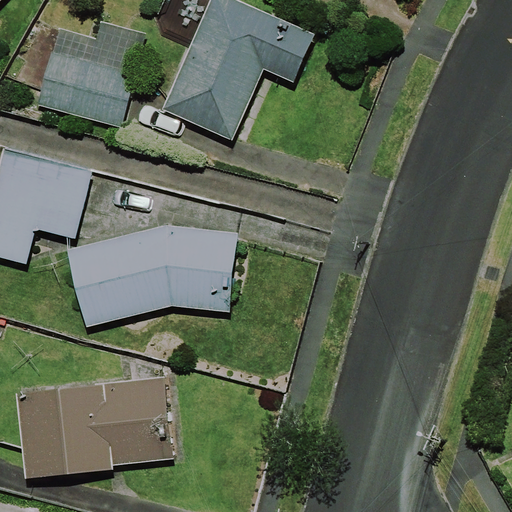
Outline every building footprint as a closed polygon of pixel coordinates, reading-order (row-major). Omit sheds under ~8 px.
[(320,41),(225,0),(214,0),(164,116),(234,147),(266,76),(298,90),(320,41)] [(142,50),(58,28),(36,110),(120,133),(142,50)] [(91,180),(3,158),(0,169),(0,261),(28,269),(37,233),(75,243),(91,180)] [(238,239),(161,236),(71,255),(87,329),(172,311),(227,318),(238,239)] [(172,466),(163,381),(19,397),(29,482),(172,466)]
